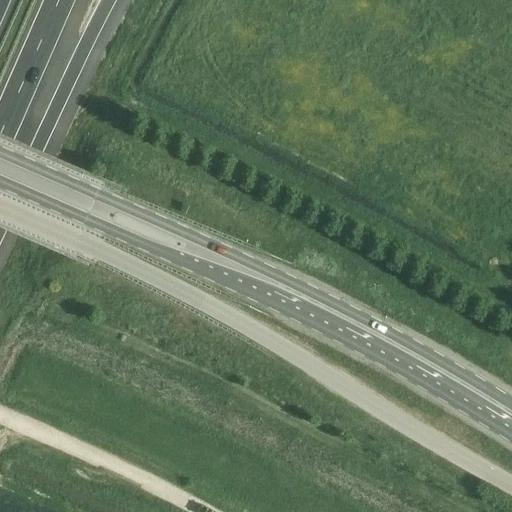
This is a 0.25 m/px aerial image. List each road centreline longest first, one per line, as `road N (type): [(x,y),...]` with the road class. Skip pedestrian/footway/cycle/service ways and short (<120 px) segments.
road 1 (unclassified): [(511,487),(204,301),(0,206)]
road 2 (primary): [(311,302),(0,155)]
road 3 (primary): [(0,182),(190,269),(311,302)]
road 4 (motorway): [(0,229),(108,0)]
road 5 (primary): [(311,302),(511,417)]
road 6 (unclassified): [(0,412),(204,511)]
road 7 (motorway): [(0,131),(57,0)]
